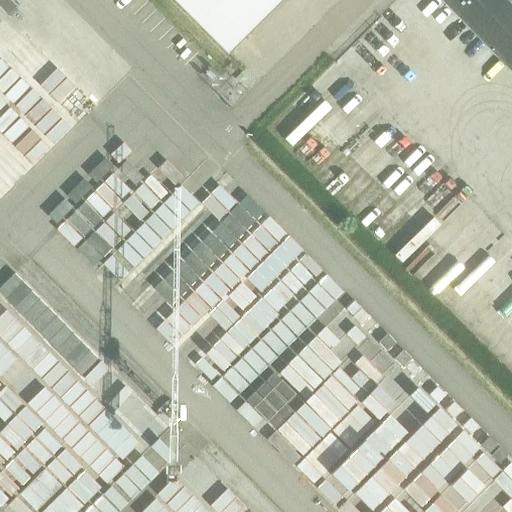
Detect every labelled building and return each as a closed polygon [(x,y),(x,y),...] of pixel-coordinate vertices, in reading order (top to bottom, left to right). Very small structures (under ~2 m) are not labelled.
[(173,0),(227,53),(226,53),(227,54),(280,0),(173,0)] [(511,0),(443,0),(511,70),(511,0)] [(15,96),(35,118),(52,102),(32,80),(15,96)] [(74,109),(91,94),(80,82),(63,97),(74,109)] [(273,316),(322,271),(215,155),(166,201),(148,182),(130,198),(150,220),(111,256),(159,307),(167,300),(159,292),(173,279),(187,294),(159,319),(215,380),(279,321),(273,316)] [(100,166),(52,216),(82,245),(130,195),(100,166)] [(316,289),(331,304),(342,293),(327,278),(316,289)] [(314,289),(288,316),(307,334),(332,307),(314,289)] [(33,319),(53,342),(70,327),(50,304),(33,319)] [(2,374),(19,390),(35,373),(18,357),(2,374)] [(319,393),(345,418),(369,393),(343,368),(319,393)] [(65,393),(111,444),(129,428),(83,377),(65,393)] [(60,434),(77,422),(49,383),(32,395),(60,434)] [(411,404),(429,416),(438,402),(420,390),(411,404)] [(308,453),(335,427),(310,400),(291,417),(292,419),(283,427),(308,453)] [(399,407),(321,490),(340,507),(418,424),(399,407)] [(70,440),(105,478),(123,461),(88,423),(70,440)] [(48,463),(67,446),(50,427),(32,444),(48,463)] [(134,429),(117,447),(136,466),(154,448),(134,429)] [(439,447),(424,429),(408,443),(424,461),(439,447)] [(423,474),(439,491),(474,460),(458,442),(423,474)] [(426,509),(428,511),(459,511),(511,465),(511,454),(501,443),(426,509)] [(28,481),(38,473),(23,454),(13,463),(28,481)] [(392,460),(374,476),(391,494),(409,479),(392,460)] [(256,511),(207,463),(158,511),(256,511)] [(0,499),(6,505),(26,485),(8,468),(0,477),(0,499)] [(91,468),(73,485),(91,503),(108,485),(91,468)] [(389,510),(391,511),(420,511),(432,499),(413,482),(389,510)] [(120,511),(128,505),(110,488),(88,511),(120,511)] [(344,511),(365,511),(350,500),(342,510),(344,511)]
